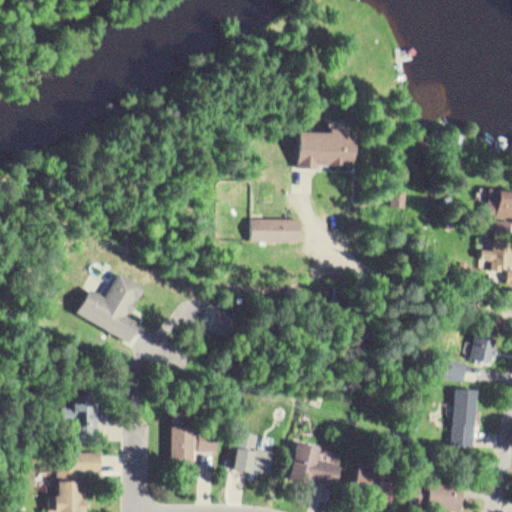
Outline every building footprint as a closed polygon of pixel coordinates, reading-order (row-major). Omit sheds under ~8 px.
[(291,125),(322,126),(322,122),(337,122),(337,128),(347,128),(346,163),(290,162),(291,125)] [(386,182),(403,183),(402,200),(386,199),(386,182)] [(482,183),(511,184),(511,214),(480,213),(482,183)] [(248,211),(298,211),(298,235),(248,234),(248,211)] [(509,219),(493,220),(494,231),(509,231),(509,219)] [(505,233),(489,233),(488,242),(474,242),(474,261),(505,262),(505,233)] [(114,265),(99,290),(85,282),(72,304),(124,334),(136,314),(122,306),(138,278),(114,265)] [(211,298),(206,320),(229,326),(235,304),(211,298)] [(492,325),(487,355),(463,352),(460,372),(440,369),(444,337),(468,340),(470,322),(492,325)] [(467,361),(447,358),(444,376),(464,379),(467,361)] [(451,381),(475,382),(471,441),(448,440),(451,381)] [(97,383),(69,384),(69,396),(57,397),(58,434),(99,432),(97,383)] [(165,416),(166,458),(191,458),(191,442),(215,441),(215,415),(165,416)] [(235,423),(229,462),(265,468),(270,442),(258,440),(261,427),(235,423)] [(295,434),(321,439),(318,454),(337,457),(333,479),(288,470),(295,434)] [(98,443),(50,443),(50,507),(81,508),(81,467),(97,467),(98,443)] [(459,506),(465,470),(361,452),(355,488),(459,506)]
